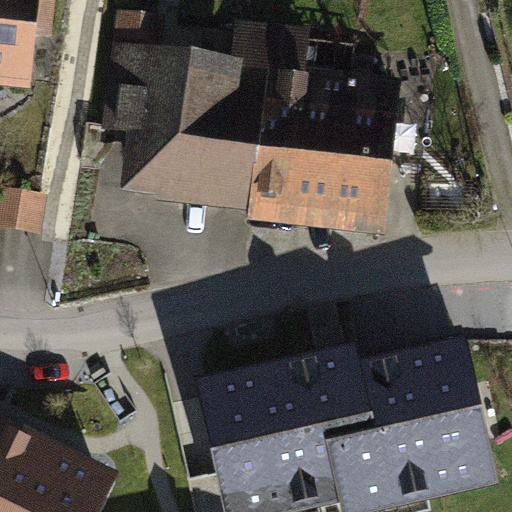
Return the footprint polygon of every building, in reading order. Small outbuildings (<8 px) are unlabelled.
[(29,0),(0,0),(0,88),(22,90),(29,0)] [(305,32),(111,8),(96,136),(117,138),(111,193),(237,209),(236,219),(378,236),(399,62),(303,51),(305,32)] [(38,198),(0,193),(0,233),(33,238),(38,198)] [(196,375),(225,511),(282,511),(342,499),(344,511),(358,511),(499,482),(467,334),(361,356),(358,341),(196,375)] [(0,511),(99,511),(120,468),(0,411),(0,511)]
